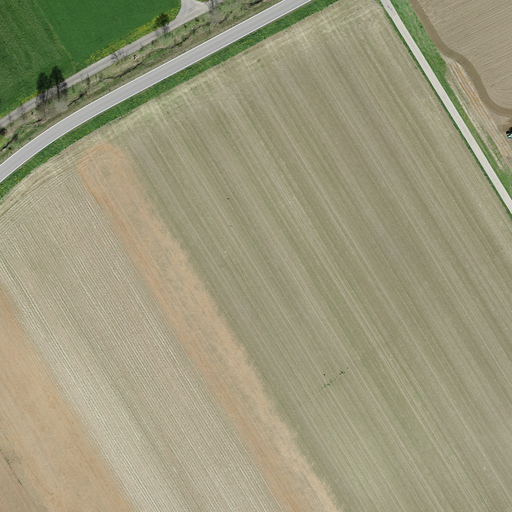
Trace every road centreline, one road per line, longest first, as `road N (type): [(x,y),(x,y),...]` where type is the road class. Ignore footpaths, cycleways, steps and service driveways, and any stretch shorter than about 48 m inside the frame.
road 1 (tertiary): [(0,176),(60,131),(298,0)]
road 2 (unclassified): [(0,128),(34,101),(222,0)]
road 3 (unclassified): [(387,0),(511,207)]
